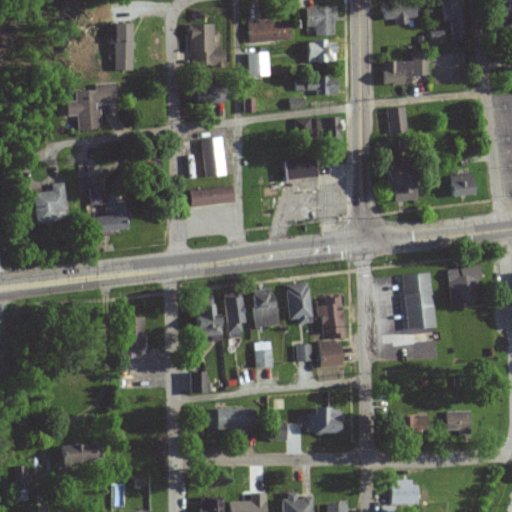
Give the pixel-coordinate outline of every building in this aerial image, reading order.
[(436,0),(438,23),(447,23),(448,42),(459,41),(456,0),(436,0)] [(509,25),(508,0),(491,0),(492,30),(503,30),(503,25),(509,25)] [(412,4),(378,5),(379,20),(391,20),(391,25),(405,25),(405,19),(413,18),(412,4)] [(332,36),(331,8),(301,9),(302,27),(312,27),(312,37),(332,36)] [(286,41),(285,21),(244,23),(245,43),(286,41)] [(106,71),(125,71),(126,25),(107,24),(106,71)] [(209,25),(185,25),(186,67),(220,66),(220,49),(210,49),(209,25)] [(333,43),(301,42),(301,62),(333,63),(333,43)] [(243,54),(244,77),(265,77),(264,53),(243,54)] [(407,84),(407,76),(425,76),(425,53),(408,53),(408,61),(376,62),(376,85),(407,84)] [(511,85),(511,65),(501,66),(502,86),(511,85)] [(312,95),(332,95),(332,78),(291,79),(291,92),(312,92),(312,95)] [(69,132),(92,130),(90,106),(107,104),(106,87),(65,90),(66,102),(56,103),(57,117),(67,116),(69,132)] [(222,87),(189,88),(189,105),(222,103),(222,87)] [(382,110),(385,136),(405,133),(401,107),(382,110)] [(308,119),(310,142),(338,141),(337,117),(308,119)] [(196,141),(201,178),(220,176),(216,138),(196,141)] [(272,163),(273,181),(312,179),(311,161),(272,163)] [(389,206),(411,201),(407,183),(400,185),(394,162),(374,166),(379,188),(384,187),(389,206)] [(446,198),(472,195),(469,176),(443,179),(446,198)] [(25,225),(58,221),(55,184),(41,185),(41,192),(22,194),(25,225)] [(188,208),(231,203),(229,186),(186,191),(188,208)] [(77,234),(113,232),(110,195),(95,197),(94,187),(80,188),(83,218),(76,219),(77,234)] [(443,269),(444,304),(473,303),(472,268),(443,269)] [(396,276),(401,331),(430,328),(425,274),(396,276)] [(283,320),(294,320),(294,325),(306,324),(305,285),(281,286),(283,320)] [(274,325),(269,291),(245,294),(250,329),(274,325)] [(340,339),(335,297),(322,299),(323,305),(313,306),(316,336),(326,334),(327,340),(340,339)] [(238,338),(234,298),(218,299),(222,339),(238,338)] [(194,306),(194,319),(188,319),(189,339),(206,338),(206,342),(218,341),(217,316),(208,316),(207,305),(194,306)] [(141,348),(140,318),(118,318),(119,348),(141,348)] [(313,342),(314,368),(335,367),(334,341),(313,342)] [(251,343),(252,368),(269,368),(268,342),(251,343)] [(307,362),(307,346),(292,346),(292,362),(307,362)] [(202,373),(183,374),(184,395),(203,395),(202,373)] [(208,410),(208,431),(240,430),(240,409),(208,410)] [(297,415),(298,435),(338,433),(337,409),(306,410),(306,415),(297,415)] [(465,430),(464,412),(441,413),(442,431),(465,430)] [(423,417),(387,418),(387,434),(423,434),(423,417)] [(284,441),(283,423),(263,423),(263,442),(284,441)] [(53,445),(53,466),(87,467),(87,446),(53,445)] [(10,467),(11,502),(25,502),(24,467),(10,467)] [(383,482),(383,504),(410,503),(410,482),(383,482)] [(245,502),(223,503),(222,511),(261,511),(261,494),(245,494),(245,502)] [(277,511),(306,511),(306,498),(291,498),(291,494),(277,494),(277,511)] [(218,511),(218,498),(192,499),(192,511),(218,511)]
